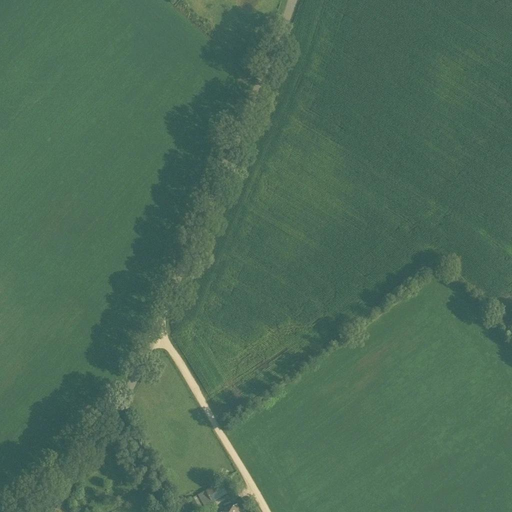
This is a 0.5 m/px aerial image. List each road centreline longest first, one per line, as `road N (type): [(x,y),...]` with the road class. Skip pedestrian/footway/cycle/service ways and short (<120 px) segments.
road 1 (unclassified): [(9,511),(105,420),(128,387),(291,0)]
road 2 (track): [(265,511),(200,397),(152,335)]
